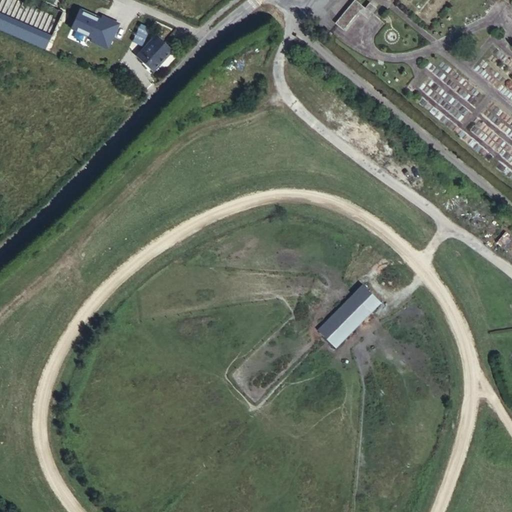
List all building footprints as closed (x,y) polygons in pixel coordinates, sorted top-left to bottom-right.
[(356,2),(351,8),(357,12),(361,6),(356,2)] [(104,30),(111,33),(120,17),(131,22),(134,15),(126,11),(128,6),(118,3),(104,30)] [(361,6),(357,12),(365,18),(374,7),(369,3),(364,8),(361,6)] [(141,27),(150,30),(155,19),(128,6),(126,11),(134,15),(131,22),(120,17),(111,33),(133,42),(141,27)] [(357,12),(351,8),(338,25),(343,29),(357,12)] [(59,19),(65,22),(70,13),(63,11),(59,19)] [(0,23),(57,48),(61,42),(51,38),(0,15),(0,23)] [(61,42),(65,44),(73,26),(65,22),(59,19),(55,29),(61,32),(59,36),(53,34),(51,38),(61,42)] [(63,47),(67,49),(77,30),(93,38),(83,56),(92,60),(101,42),(103,37),(75,24),(73,26),(65,44),(63,47)] [(77,30),(67,49),(83,56),(93,38),(77,30)] [(158,35),(141,52),(155,66),(172,49),(158,35)] [(83,56),(67,49),(66,51),(82,59),(83,56)] [(356,294),(320,330),(339,348),(375,311),(356,294)]
